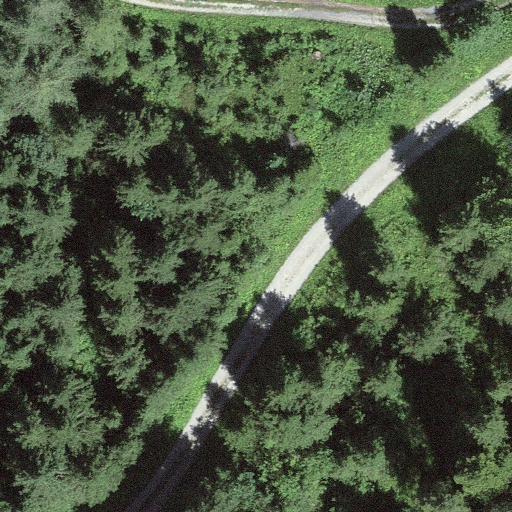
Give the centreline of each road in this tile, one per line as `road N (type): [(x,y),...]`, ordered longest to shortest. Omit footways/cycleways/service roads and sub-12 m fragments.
road 1 (track): [(511,76),(366,187),(293,272),(141,511)]
road 2 (track): [(175,0),(394,23),(493,0)]
